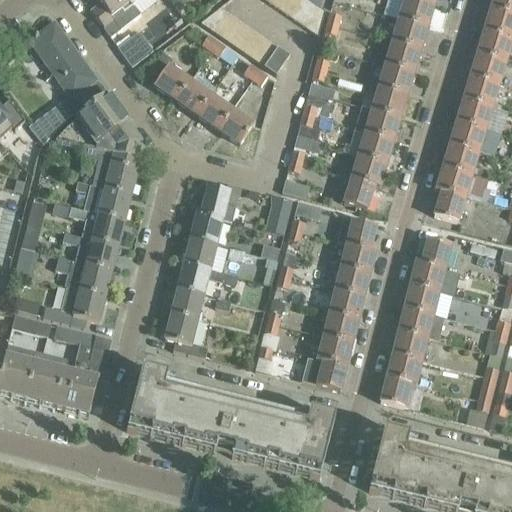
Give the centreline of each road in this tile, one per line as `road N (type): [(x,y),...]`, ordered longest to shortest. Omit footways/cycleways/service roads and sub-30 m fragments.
road 1 (residential): [(327,511),(471,0)]
road 2 (residential): [(96,467),(174,165),(58,0)]
road 3 (residential): [(265,511),(96,467)]
